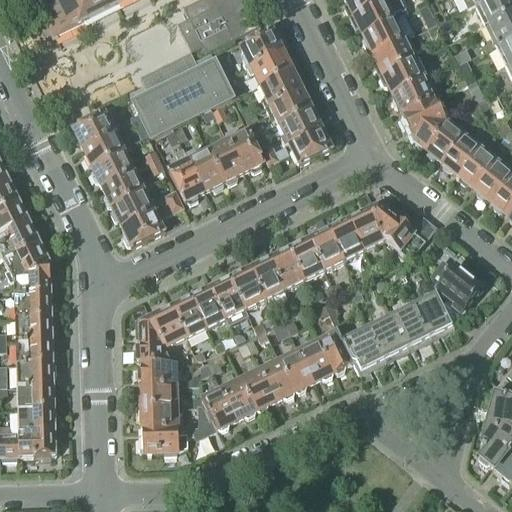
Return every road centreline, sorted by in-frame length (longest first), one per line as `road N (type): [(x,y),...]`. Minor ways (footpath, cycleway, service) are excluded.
road 1 (residential): [(99,293),(371,158)]
road 2 (residential): [(101,496),(176,494),(350,414),(380,430)]
road 3 (residential): [(99,293),(87,243),(0,68)]
road 4 (residential): [(101,496),(99,293)]
road 5 (residential): [(371,158),(511,272)]
road 6 (residential): [(291,0),(371,158)]
